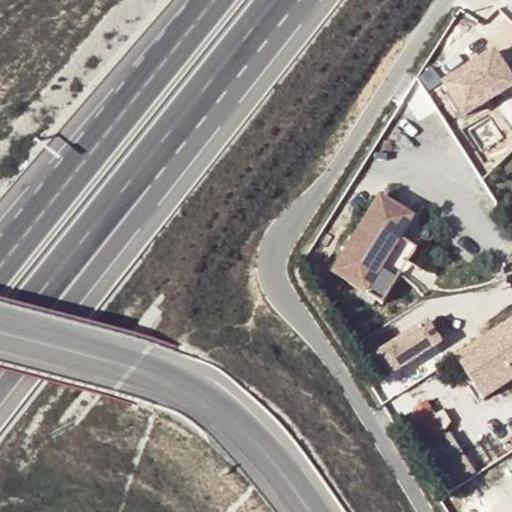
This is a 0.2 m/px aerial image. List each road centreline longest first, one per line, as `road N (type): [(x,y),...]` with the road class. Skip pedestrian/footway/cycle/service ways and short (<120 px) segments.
road 1 (unclassified): [(452,0),(285,236),(276,263),(287,299),(420,511)]
road 2 (tertiary): [(311,511),(252,437),(188,387),(0,331)]
road 3 (trunk): [(77,274),(301,0)]
road 4 (trunk): [(221,0),(0,258)]
road 5 (trunk): [(0,386),(77,274)]
road 6 (trunk): [(0,367),(77,274)]
